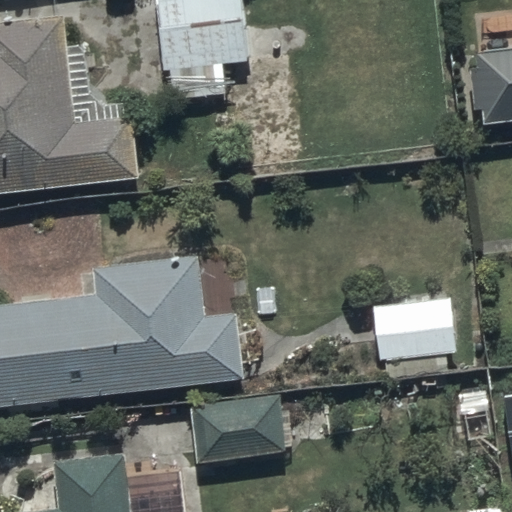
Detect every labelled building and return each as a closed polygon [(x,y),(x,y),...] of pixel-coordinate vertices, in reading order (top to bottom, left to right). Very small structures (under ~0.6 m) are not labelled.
[(246,60),(240,0),(156,0),(166,100),(225,94),(222,62),(246,60)] [(0,194),(138,179),(131,116),(72,122),(61,14),(0,20),(0,194)] [(511,22),(476,26),(478,55),(468,55),(473,114),(511,110),(511,22)] [(236,313),(204,317),(198,256),(95,266),(98,294),(0,304),(0,405),(243,381),(236,313)] [(452,297),(374,303),(379,360),(456,354),(452,297)] [(283,453),(276,397),(190,407),(197,464),(283,453)] [(60,509),(33,511),(128,511),(122,456),(55,464),(60,509)]
